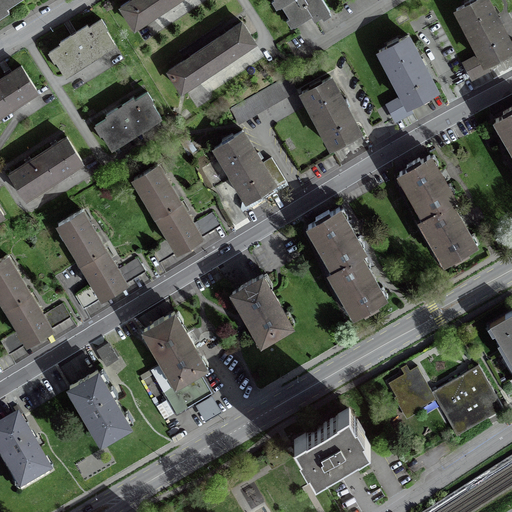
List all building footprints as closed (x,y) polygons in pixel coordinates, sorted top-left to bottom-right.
[(0,0),(0,11),(17,0),(0,0)] [(134,28),(172,3),(170,0),(129,0),(120,7),(134,28)] [(281,6),(294,27),(310,16),(314,21),(329,11),(321,0),(274,0),(279,8),(281,6)] [(480,55),(463,64),(471,78),(487,69),(486,65),(511,50),(511,46),(487,0),(473,0),(455,10),(480,55)] [(88,28),(87,25),(75,33),(77,35),(73,37),(71,35),(59,42),(61,45),(48,53),(54,62),(55,61),(64,74),(79,64),(80,66),(99,54),(98,52),(113,43),(105,29),(106,28),(101,20),(88,28)] [(217,66),(254,42),(241,22),(204,47),(217,66)] [(402,96),(386,105),(394,119),(411,110),(408,106),(436,91),(407,36),(378,51),(402,96)] [(181,91),(217,66),(204,47),(168,71),(181,91)] [(22,62),(0,76),(0,96),(8,109),(39,88),(22,62)] [(267,107),(296,91),(288,76),(259,93),(267,107)] [(346,99),(343,101),(330,77),(301,92),(330,147),(359,132),(345,105),(348,103),(346,99)] [(134,100),(133,98),(121,106),(122,108),(119,110),(117,108),(106,115),(107,118),(94,126),(100,134),(102,133),(110,147),(125,137),(127,139),(145,127),(144,125),(159,116),(151,102),(152,101),(147,92),(134,100)] [(238,124),(267,107),(259,93),(230,109),(238,124)] [(511,148),(511,106),(503,112),(504,115),(495,120),(511,148)] [(242,130),(214,147),(246,201),(262,191),(262,193),(284,179),(271,158),(262,163),(260,160),(262,159),(258,153),(256,154),(242,130)] [(66,137),(37,155),(53,179),(82,161),(66,137)] [(37,155),(9,174),(24,198),(53,179),(37,155)] [(424,216),(450,201),(454,199),(429,155),(420,160),(419,158),(406,165),(408,167),(399,172),(424,216)] [(213,188),(210,190),(218,203),(222,200),(215,187),(229,179),(225,173),(226,173),(217,159),(201,169),(213,188)] [(133,179),(155,215),(179,200),(156,164),(133,179)] [(193,224),(179,200),(155,215),(170,238),(150,250),(158,263),(220,225),(212,212),(193,224)] [(450,201),(424,216),(420,219),(445,263),(454,257),(455,260),(468,253),(466,250),(475,245),(450,201)] [(333,269),(359,254),(364,252),(338,208),(329,213),(328,210),(315,218),(317,220),(308,225),(333,269)] [(81,211),(58,225),(72,248),(80,261),(104,247),(81,211)] [(94,284),(75,296),(83,309),(145,271),(137,258),(118,270),(104,247),(80,261),(94,284)] [(72,248),(48,263),(55,275),(80,261),(72,248)] [(385,298),(359,254),(333,269),(329,272),(354,315),(363,310),(365,313),(377,305),(376,303),(385,298)] [(0,259),(0,297),(6,307),(29,293),(6,255),(0,259)] [(233,292),(232,292),(261,342),(270,337),(270,338),(283,331),(282,330),(291,325),(262,275),(253,280),(253,279),(240,286),(240,287),(233,292)] [(43,315),(29,293),(6,307),(19,330),(0,341),(8,355),(70,317),(62,303),(43,315)] [(511,310),(489,324),(511,363),(511,310)] [(205,366),(174,312),(143,329),(175,383),(163,390),(176,413),(210,394),(211,391),(198,370),(205,366)] [(117,359),(117,358),(109,345),(98,351),(106,365),(117,359)] [(431,391),(435,398),(456,434),(503,407),(478,364),(431,391)] [(435,398),(431,391),(416,366),(388,383),(403,409),(416,401),(419,407),(435,398)] [(123,414),(124,414),(104,380),(103,380),(97,370),(69,387),(75,397),(74,397),(94,431),(94,430),(101,441),(129,424),(123,414)] [(211,395),(195,405),(204,421),(221,411),(211,395)] [(305,432),(293,439),(300,450),(302,452),(315,476),(327,469),(326,468),(357,450),(358,450),(370,443),(354,418),(355,418),(348,406),(336,413),(337,414),(306,432),(305,432)] [(23,429),(17,419),(0,429),(0,457),(13,480),(14,480),(20,490),(48,473),(43,463),(24,429),(23,429)] [(278,453),(275,449),(270,452),(276,463),(282,460),(278,453)]
